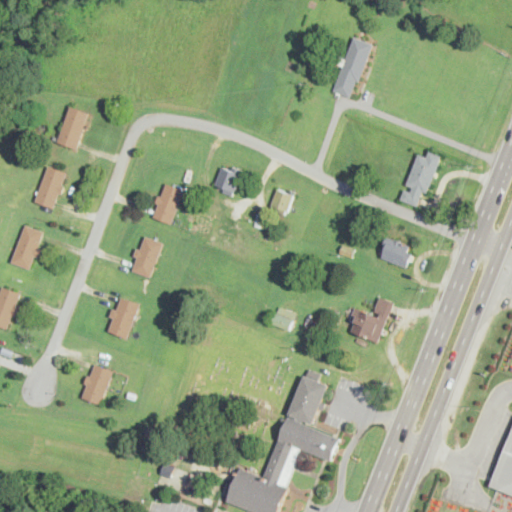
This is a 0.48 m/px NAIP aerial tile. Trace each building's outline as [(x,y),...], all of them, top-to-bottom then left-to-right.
[(356,35),(334,89),(351,96),(357,79),(360,80),(375,42),(356,35)] [(91,111),(72,104),(58,140),(77,147),(91,111)] [(402,199),(418,205),(424,190),(428,191),(442,155),(430,150),(428,156),(419,152),(408,183),(414,186),(412,190),(406,188),(402,199)] [(49,164),(68,170),(63,183),(66,185),(63,193),(60,192),(55,207),(36,200),(49,164)] [(242,171),(223,164),(215,185),(234,193),(242,171)] [(167,182),(186,189),(172,222),(154,215),(159,203),(157,201),(160,193),(162,195),(167,182)] [(271,207),(288,213),(295,193),(278,187),(271,207)] [(12,260),(32,268),(36,254),(40,256),(42,248),(39,246),(45,230),(27,223),(12,260)] [(380,254),(407,266),(416,246),(388,234),(380,254)] [(147,235),(165,241),(151,276),(134,269),(139,256),(135,254),(138,246),(142,248),(147,235)] [(0,323),(9,327),(14,314),(16,315),(19,306),(17,305),(22,292),(3,284),(0,292),(0,323)] [(380,340),(395,300),(380,294),(373,312),(354,304),(346,327),(380,340)] [(123,295),(141,303),(129,337),(110,330),(115,316),(111,315),(114,306),(118,308),(123,295)] [(273,322),(291,329),(298,311),(279,305),(273,322)] [(97,362),(115,370),(102,403),(83,396),(88,383),(86,382),(89,373),(92,375),(97,362)] [(242,466),(229,500),(260,511),(276,511),(303,448),(332,459),(342,437),(313,424),(329,383),(305,374),(267,476),(242,466)] [(511,430),(492,487),(511,494),(511,430)]
